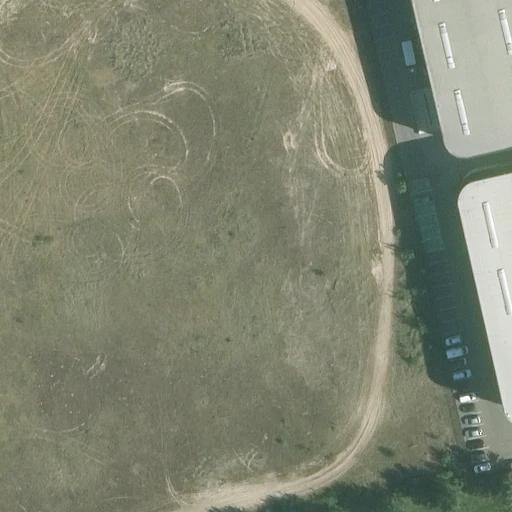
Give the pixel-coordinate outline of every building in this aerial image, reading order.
[(377,59),(363,0),(239,0),(259,86),(377,59)] [(511,0),(417,0),(446,130),(447,132),(448,134),(450,137),(452,139),(454,140),(456,142),(458,143),(461,144),(464,145),(466,145),(469,145),(471,144),(511,134),(511,0)] [(511,160),(476,169),(473,170),(470,172),(467,173),(464,177),(463,179),(461,182),(461,186),(460,190),(461,193),(505,386),(505,388),(504,388),(507,398),(508,401),(509,403),(511,405),(511,406),(511,160)] [(476,431),(481,454),(494,451),(489,428),(476,431)] [(358,433),(359,444),(388,440),(386,429),(358,433)] [(403,470),(414,468),(410,443),(399,445),(403,470)] [(498,485),(495,465),(484,466),(483,460),(473,461),(477,488),(498,485)] [(416,472),(404,475),(410,500),(421,497),(416,472)]
